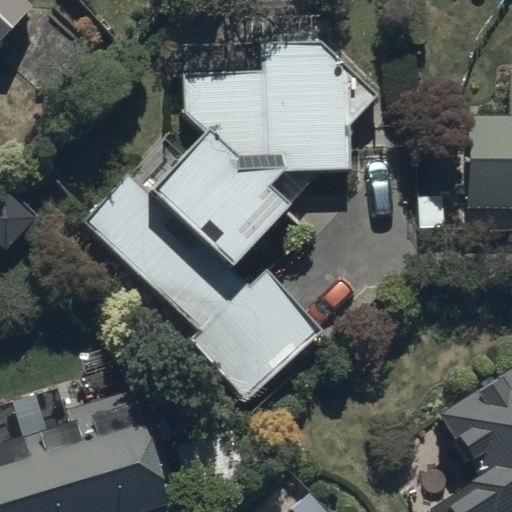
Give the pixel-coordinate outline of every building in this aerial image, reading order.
[(0,0),(0,36),(32,1),(31,0),(0,0)] [(323,37),(261,33),(261,64),(183,64),(183,109),(201,126),(150,183),(130,165),(82,219),(206,330),(193,345),(250,396),(318,320),(260,268),(250,280),(226,258),(284,193),(268,180),(287,158),(291,164),(348,163),(349,116),(376,89),(323,37)] [(511,64),(510,64),(509,107),(466,107),(464,205),(511,206),(511,64)] [(479,468),(429,501),(436,511),(511,511),(511,357),(438,406),(479,468)] [(0,511),(173,511),(142,383),(60,404),(63,418),(0,433),(0,511)]
